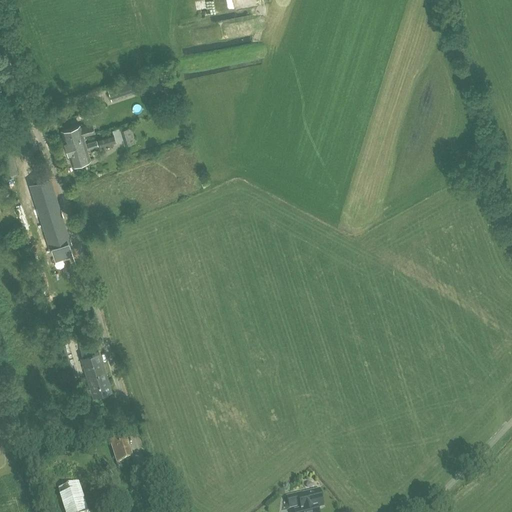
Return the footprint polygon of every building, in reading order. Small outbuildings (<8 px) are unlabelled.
[(135,81),(109,88),(112,99),(138,91),(136,84),(135,81)] [(92,122),(80,125),(80,123),(61,129),(64,141),(84,136),(96,132),(92,122)] [(114,131),(117,142),(124,140),(121,129),(114,131)] [(97,137),(97,139),(86,143),(84,136),(64,141),(71,164),(90,158),(88,149),(100,145),(100,147),(116,142),(113,132),(97,137)] [(44,247),(51,245),(55,257),(71,252),(68,241),(49,177),(32,183),(48,238),(42,240),(44,247)] [(95,394),(110,390),(98,351),(92,353),(89,342),(80,344),(83,356),(95,394)] [(110,442),(116,464),(132,459),(126,438),(110,442)] [(76,485),(57,491),(64,511),(86,511),(78,484),(76,485)] [(301,494),(287,497),(289,509),(300,506),(301,509),(294,511),(317,511),(317,508),(323,507),(319,491),(305,494),(306,496),(302,497),(301,494)]
